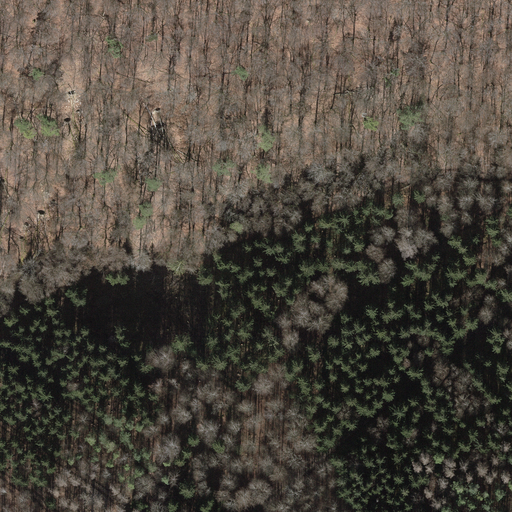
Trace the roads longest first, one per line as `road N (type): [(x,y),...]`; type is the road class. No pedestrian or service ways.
road 1 (track): [(161,511),(258,380),(385,266),(501,203),(500,189),(455,133),(416,111),(0,51)]
road 2 (track): [(511,305),(257,511)]
